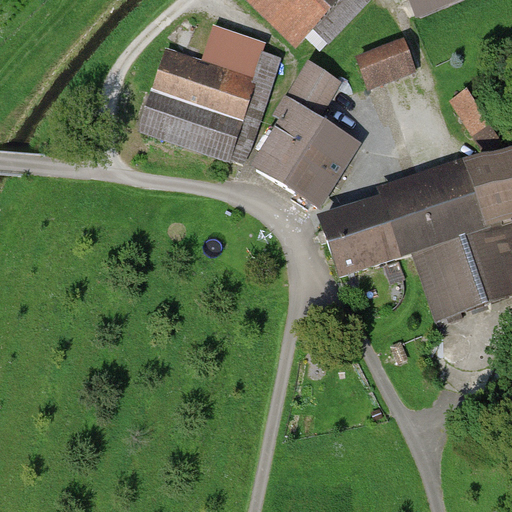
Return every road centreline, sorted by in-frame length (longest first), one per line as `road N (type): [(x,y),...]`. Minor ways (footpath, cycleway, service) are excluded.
road 1 (track): [(0,164),(234,196),(288,225),(393,393),(438,511)]
road 2 (track): [(310,254),(254,511)]
